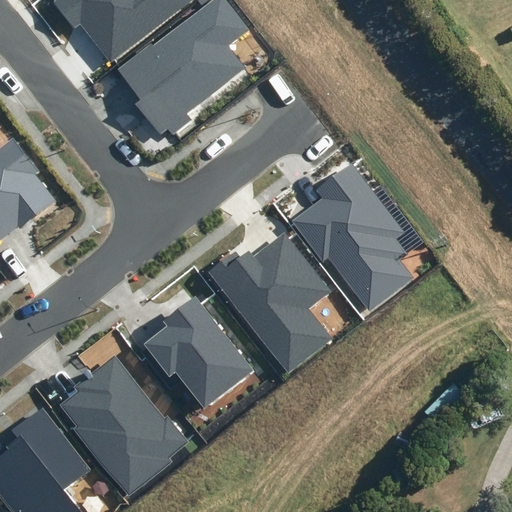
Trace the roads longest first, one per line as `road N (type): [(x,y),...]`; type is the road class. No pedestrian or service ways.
road 1 (residential): [(0,24),(157,219)]
road 2 (unclassified): [(511,195),(358,0)]
road 3 (residential): [(0,343),(157,219)]
road 4 (residential): [(157,219),(298,115)]
